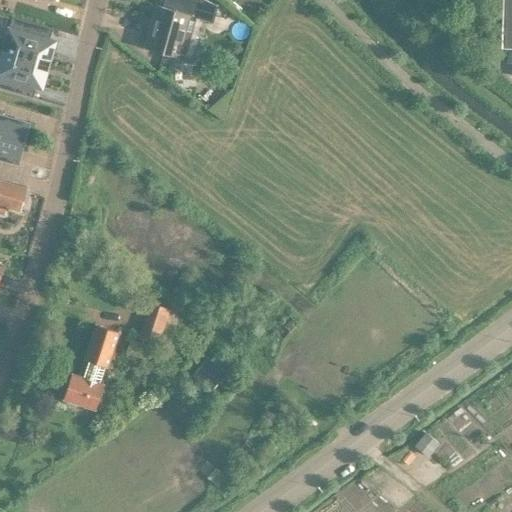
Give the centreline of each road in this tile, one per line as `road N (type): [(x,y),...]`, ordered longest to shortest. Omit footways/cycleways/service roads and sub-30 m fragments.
road 1 (residential): [(0,379),(61,170),(97,0)]
road 2 (unclassified): [(269,511),(511,330)]
